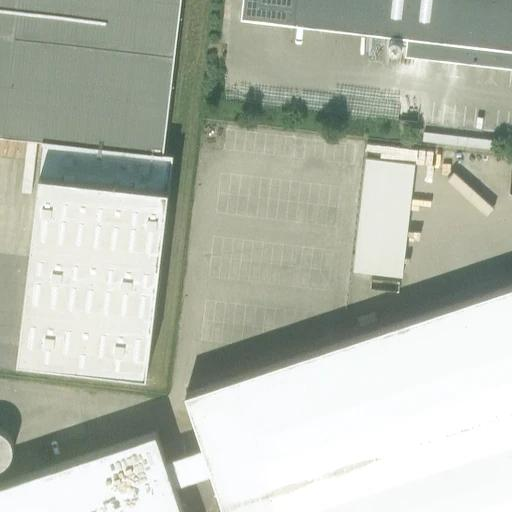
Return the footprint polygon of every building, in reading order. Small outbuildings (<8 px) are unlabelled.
[(0,0),(0,133),(44,139),(19,358),(148,373),(174,152),(164,151),(181,0),(0,0)] [(511,0),(243,0),(241,17),(407,38),(405,53),(511,66),(511,0)] [(511,511),(511,284),(186,393),(204,447),(166,460),(174,485),(212,472),(225,511),(511,511)] [(0,454),(17,456),(19,429),(0,428),(0,454)] [(0,511),(183,511),(174,485),(166,460),(157,431),(0,483),(0,511)]
